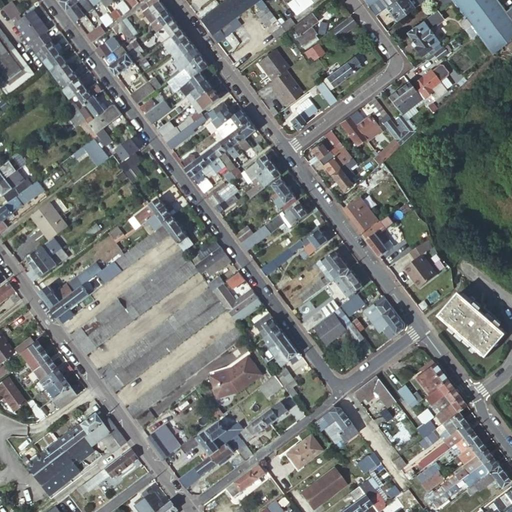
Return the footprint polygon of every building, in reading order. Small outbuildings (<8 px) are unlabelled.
[(77,3),(74,0),(62,0),(61,1),(75,20),(85,14),(77,3)] [(92,6),(87,0),(80,0),(77,3),(85,14),(93,8),(92,6)] [(123,0),(117,4),(124,13),(129,9),(123,0)] [(159,0),(150,0),(147,3),(150,7),(145,11),(153,22),(168,11),(159,0)] [(260,0),(227,0),(218,7),(214,1),(195,15),(217,43),(240,25),(235,17),(254,3),(260,11),(256,14),(274,40),(284,32),(280,26),(260,0)] [(305,8),(299,0),(293,0),(287,5),(295,16),(305,8)] [(299,0),(305,8),(312,3),(310,0),(299,0)] [(382,0),(378,0),(369,7),(376,16),(387,8),(388,7),(382,0)] [(423,1),(421,0),(397,0),(388,7),(387,8),(397,21),(423,1)] [(511,7),(505,14),(495,0),(452,0),(463,14),(470,25),(493,55),(511,38),(511,7)] [(3,8),(11,20),(16,16),(20,13),(11,2),(3,8)] [(115,9),(111,12),(116,19),(120,16),(115,9)] [(46,32),(50,29),(35,10),(20,21),(35,40),(46,32)] [(431,55),(443,46),(433,33),(436,31),(433,26),(444,18),(438,10),(408,33),(416,45),(415,47),(422,57),(428,52),(431,55)] [(175,19),(168,11),(153,22),(160,30),(175,19)] [(101,18),(107,26),(113,22),(111,20),(112,19),(108,13),(101,18)] [(296,38),(306,50),(318,40),(309,28),(317,22),(312,14),(293,29),(298,36),(296,38)] [(465,29),(470,25),(463,14),(459,16),(462,20),(459,21),(465,29)] [(11,20),(29,44),(35,40),(20,21),(16,16),(11,20)] [(355,23),(350,17),(333,29),(338,36),(355,23)] [(284,32),(295,24),(291,18),(280,26),(284,32)] [(183,31),(175,19),(160,30),(167,40),(172,36),(173,38),(183,31)] [(134,36),(122,21),(119,23),(113,27),(118,35),(124,31),(130,39),(134,36)] [(92,43),(102,36),(100,34),(98,31),(96,29),(87,36),(92,43)] [(190,39),(183,31),(173,38),(174,39),(163,47),(169,54),(180,46),(190,39)] [(45,60),(59,50),(46,32),(35,40),(29,44),(42,62),(45,60)] [(0,89),(4,95),(31,75),(0,33),(0,89)] [(114,37),(97,50),(104,59),(113,52),(121,46),(114,37)] [(295,45),(289,37),(286,40),(291,48),(295,45)] [(196,47),(190,39),(180,46),(186,55),(196,47)] [(130,52),(139,45),(135,40),(126,46),(130,52)] [(314,55),(306,60),(309,64),(317,59),(324,54),(316,44),(309,49),(314,55)] [(144,52),(139,45),(130,52),(134,57),(140,53),(141,54),(144,52)] [(180,46),(169,54),(175,63),(186,55),(180,46)] [(431,55),(426,59),(431,66),(448,53),(443,46),(431,55)] [(192,64),(202,56),(196,47),(186,55),(192,64)] [(62,48),(59,50),(45,60),(53,70),(58,67),(57,66),(66,59),(62,54),(65,52),(62,48)] [(284,72),(288,69),(275,50),(258,63),(272,81),(284,72)] [(113,52),(104,59),(116,76),(134,63),(127,53),(118,59),(113,52)] [(143,57),(141,54),(140,53),(134,57),(137,61),(143,57)] [(236,69),(253,56),(251,53),(246,56),(245,54),(232,64),(236,69)] [(317,59),(321,65),(328,60),(324,54),(317,59)] [(179,74),(192,64),(186,55),(175,63),(171,65),(178,74),(179,74)] [(210,66),(202,56),(192,64),(179,74),(186,84),(202,72),(210,66)] [(321,82),(329,92),(361,67),(354,58),(321,82)] [(63,76),(73,68),(66,59),(57,66),(58,67),(53,70),(50,73),(56,81),(63,76)] [(150,65),(146,59),(139,64),(143,70),(150,65)] [(134,63),(116,76),(121,82),(139,68),(134,63)] [(70,85),(80,77),(73,68),(63,76),(65,79),(64,80),(66,82),(67,82),(70,85)] [(433,100),(446,90),(430,70),(413,84),(423,98),(428,94),(433,100)] [(209,81),(202,72),(186,84),(192,93),(209,81)] [(272,81),(268,84),(284,105),(287,103),(297,96),(300,93),(284,72),(272,81)] [(186,84),(179,74),(178,74),(171,79),(178,90),(186,84)] [(77,94),(86,87),(80,77),(70,85),(70,86),(64,91),(70,99),(77,94)] [(152,82),(150,84),(155,91),(156,90),(161,86),(155,77),(153,79),(155,81),(152,83),(152,82)] [(155,91),(150,84),(148,81),(130,95),(137,104),(155,91)] [(193,103),(214,88),(209,81),(192,93),(188,96),(193,103)] [(330,106),(336,101),(329,92),(321,82),(316,86),(330,106)] [(426,106),(408,82),(386,98),(400,115),(417,102),(423,110),(427,108),(426,106)] [(95,95),(101,90),(96,84),(89,90),(86,87),(77,94),(83,103),(95,95)] [(161,86),(156,90),(158,93),(139,106),(145,115),(164,101),(168,97),(169,97),(161,86)] [(221,98),(214,88),(193,103),(198,111),(176,129),(179,133),(202,116),(207,112),(214,107),(212,104),(221,98)] [(156,90),(155,91),(137,104),(139,106),(158,93),(156,90)] [(95,119),(106,110),(95,95),(83,103),(95,119)] [(298,97),(297,96),(287,103),(289,104),(298,97)] [(173,104),(168,97),(164,101),(169,107),(173,104)] [(389,117),(375,97),(367,103),(374,111),(395,140),(399,146),(413,132),(400,115),(396,118),(401,124),(405,130),(400,133),(396,127),(389,118),(389,117)] [(303,110),(312,104),(308,99),(297,107),(297,112),(301,108),(303,110)] [(151,123),(170,109),(169,107),(164,101),(145,115),(151,123)] [(224,123),(234,116),(224,102),(209,113),(211,117),(213,119),(218,115),(224,123)] [(432,114),(436,110),(431,102),(426,106),(427,108),(432,114)] [(95,119),(83,103),(76,108),(85,120),(88,124),(95,119)] [(374,111),(367,103),(362,107),(369,115),(374,111)] [(118,164),(134,152),(129,146),(118,155),(108,143),(109,142),(100,130),(122,114),(114,104),(106,110),(95,119),(88,124),(97,136),(111,155),(118,164)] [(296,131),(305,125),(302,121),(316,110),(312,104),(303,110),(301,108),(297,112),(298,114),(289,121),(296,131)] [(80,123),(85,120),(76,108),(72,111),(66,116),(68,119),(74,128),(80,123)] [(273,108),(268,112),(272,117),(277,113),(273,108)] [(251,120),(243,110),(234,116),(224,123),(221,126),(229,137),(231,135),(239,129),(251,120)] [(364,120),(357,111),(355,112),(349,117),(365,138),(367,140),(381,130),(370,116),(364,120)] [(209,113),(207,112),(202,116),(206,121),(211,117),(209,113)] [(416,121),(420,125),(427,118),(423,114),(416,121)] [(218,115),(213,119),(213,121),(218,128),(221,126),(224,123),(218,115)] [(202,116),(179,133),(166,143),(171,149),(193,133),(191,131),(206,121),(202,116)] [(365,138),(349,117),(340,123),(357,145),(365,138)] [(163,119),(153,126),(156,130),(166,123),(163,119)] [(97,136),(88,124),(85,120),(80,123),(92,140),(97,136)] [(259,131),(251,120),(239,129),(247,140),(259,131)] [(174,129),(169,121),(166,123),(156,130),(162,137),(174,129)] [(401,124),(396,127),(400,133),(405,130),(401,124)] [(179,133),(176,129),(175,128),(174,129),(162,137),(166,143),(179,133)] [(247,140),(239,129),(231,135),(238,145),(243,152),(252,146),(247,140)] [(340,144),(330,131),(323,136),(326,140),(321,144),(320,144),(311,151),(318,161),(340,144)] [(212,132),(197,143),(200,147),(203,145),(204,146),(215,137),(212,132)] [(231,135),(229,137),(222,141),(229,151),(236,146),(238,145),(231,135)] [(99,164),(111,155),(97,136),(92,140),(72,155),(75,159),(77,160),(90,151),(99,164)] [(382,162),(399,146),(395,140),(381,154),(379,152),(377,154),(379,156),(382,162)] [(229,151),(222,141),(213,148),(220,158),(225,154),(229,151)] [(253,148),(258,155),(264,150),(259,143),(253,148)] [(351,159),(340,144),(318,161),(329,175),(351,159)] [(236,146),(229,151),(235,159),(242,154),(236,146)] [(213,148),(203,155),(211,165),(210,166),(214,171),(216,174),(226,166),(220,158),(213,148)] [(139,160),(134,152),(118,164),(129,179),(130,182),(140,174),(134,165),(139,160)] [(191,154),(180,162),(185,169),(194,162),(196,161),(191,154)] [(225,154),(220,158),(226,166),(232,173),(230,171),(235,167),(225,154)] [(196,161),(194,162),(204,175),(205,177),(214,171),(210,166),(211,165),(203,155),(196,161)] [(274,165),(267,155),(261,159),(242,174),(248,183),(259,175),(274,165)] [(373,160),(378,166),(382,162),(379,156),(373,160)] [(0,184),(17,172),(22,168),(15,159),(0,170),(0,184)] [(354,164),(351,159),(329,175),(342,193),(351,186),(347,180),(353,175),(348,169),(354,164)] [(194,162),(185,169),(195,182),(204,175),(194,162)] [(378,166),(358,186),(366,198),(374,192),(378,199),(382,196),(377,190),(393,177),(386,167),(382,162),(378,166)] [(282,175),(274,165),(259,175),(263,180),(246,193),(250,199),(282,175)] [(242,174),(239,168),(237,166),(235,167),(230,171),(232,173),(236,178),(242,174)] [(5,195),(10,202),(24,192),(29,188),(17,172),(0,184),(0,194),(2,197),(5,195)] [(236,178),(232,173),(225,178),(230,183),(236,178)] [(397,184),(393,177),(377,190),(382,196),(397,184)] [(282,208),(296,198),(283,179),(275,184),(280,191),(273,196),(276,201),(274,203),(277,207),(279,205),(282,208)] [(29,188),(36,197),(41,194),(34,184),(29,188)] [(208,199),(214,207),(235,192),(229,184),(220,190),(214,195),(208,199)] [(26,201),(28,203),(36,197),(29,188),(24,192),(29,199),(26,201)] [(10,202),(0,209),(0,215),(4,221),(28,203),(26,201),(29,199),(24,192),(10,202)] [(235,192),(214,207),(219,214),(240,198),(235,192)] [(374,192),(366,198),(371,204),(378,199),(374,192)] [(139,227),(144,223),(166,207),(160,198),(133,218),(139,227)] [(358,199),(343,210),(361,234),(370,227),(376,223),(373,219),(358,199)] [(308,214),(298,200),(277,216),(253,233),(240,243),(246,250),(285,222),(289,228),(308,214)] [(50,202),(33,215),(50,238),(68,225),(50,202)] [(164,223),(173,216),(169,211),(166,207),(144,223),(145,225),(150,222),(154,227),(162,221),(164,223)] [(192,242),(173,216),(164,223),(171,233),(182,248),(183,249),(192,242)] [(318,226),(324,222),(319,216),(313,221),(318,226)] [(129,221),(135,229),(139,227),(133,218),(129,221)] [(99,228),(95,223),(83,232),(87,237),(99,228)] [(164,223),(125,253),(122,255),(102,270),(94,277),(101,287),(171,233),(164,223)] [(110,232),(116,242),(125,237),(119,226),(110,232)] [(240,243),(253,233),(247,226),(234,235),(240,243)] [(329,241),(319,227),(301,240),(304,244),(306,247),(304,248),(309,255),(329,241)] [(361,234),(380,258),(388,251),(382,243),(387,240),(380,231),(376,234),(370,227),(361,234)] [(49,242),(53,246),(58,243),(54,238),(49,242)] [(220,246),(215,239),(201,249),(202,251),(191,260),(194,265),(220,246)] [(388,239),(387,240),(382,243),(388,251),(394,247),(388,239)] [(301,240),(289,249),(292,253),(304,244),(301,240)] [(433,248),(427,240),(422,243),(428,251),(428,252),(429,252),(433,248)] [(28,258),(35,268),(56,252),(57,251),(60,248),(62,247),(58,243),(53,246),(49,242),(28,258)] [(422,243),(408,253),(414,261),(422,255),(428,251),(422,243)] [(220,246),(194,265),(198,270),(201,273),(206,270),(210,276),(230,260),(220,246)] [(56,252),(35,268),(41,276),(68,255),(62,247),(60,248),(57,251),(56,252)] [(191,260),(183,249),(182,248),(117,297),(118,299),(72,334),(87,354),(198,270),(194,265),(191,260)] [(260,270),(265,277),(277,268),(277,266),(293,254),(292,253),(289,249),(260,270)] [(342,274),(350,268),(338,251),(323,262),(323,263),(319,266),(325,275),(331,282),(342,274)] [(441,270),(429,252),(428,252),(428,251),(422,255),(436,274),(441,270)] [(437,275),(436,274),(422,255),(414,261),(403,270),(418,290),(437,275)] [(323,262),(321,260),(313,266),(315,269),(319,266),(323,263),(323,262)] [(50,286),(41,293),(53,308),(64,300),(89,281),(94,277),(102,270),(97,263),(56,294),(50,286)] [(362,284),(350,268),(342,274),(349,284),(343,289),(344,292),(347,295),(362,284)] [(245,280),(239,272),(227,282),(232,289),(245,280)] [(305,301),(331,282),(325,275),(300,294),(305,301)] [(96,291),(101,287),(94,277),(89,281),(96,291)] [(89,281),(64,300),(71,310),(91,294),(96,291),(89,281)] [(0,304),(16,293),(8,283),(0,289),(0,304)] [(227,309),(232,316),(257,297),(252,289),(236,301),(223,285),(214,291),(227,309)] [(214,291),(211,287),(99,371),(115,392),(227,309),(214,291)] [(344,292),(301,324),(306,332),(313,327),(340,306),(341,306),(350,299),(347,295),(344,292)] [(506,333),(460,293),(440,315),(486,357),(506,333)] [(362,307),(354,296),(350,299),(341,306),(350,317),(362,307)] [(257,297),(232,316),(237,323),(263,304),(257,297)] [(405,324),(384,297),(365,312),(380,331),(383,329),(391,339),(404,329),(405,324)] [(71,310),(64,300),(53,308),(64,323),(75,315),(71,310)] [(305,301),(294,309),(297,314),(309,306),(305,301)] [(340,306),(313,327),(327,344),(346,330),(356,344),(364,338),(340,306)] [(269,312),(266,308),(251,320),(253,323),(269,312)] [(269,312),(253,323),(264,338),(267,335),(280,326),(269,312)] [(246,335),(238,325),(128,409),(135,419),(152,406),(246,335)] [(286,335),(280,326),(267,335),(264,338),(271,346),(277,342),(286,335)] [(251,341),(256,338),(252,332),(247,336),(251,341)] [(31,344),(36,340),(32,335),(27,338),(31,344)] [(298,352),(286,335),(277,342),(282,350),(275,355),(281,364),(292,356),(295,361),(299,359),(295,354),(298,352)] [(13,349),(16,353),(17,354),(31,344),(27,338),(13,349)] [(24,364),(43,350),(36,340),(31,344),(17,354),(24,364)] [(0,363),(10,356),(0,341),(0,363)] [(24,364),(30,372),(49,359),(43,350),(24,364)] [(267,350),(261,355),(266,362),(273,357),(267,350)] [(228,370),(211,376),(218,398),(239,391),(262,374),(249,355),(228,370)] [(49,359),(30,372),(37,381),(56,367),(49,359)] [(434,364),(432,361),(420,370),(422,373),(425,371),(434,364)] [(5,362),(0,365),(0,377),(0,378),(10,370),(5,362)] [(431,379),(440,372),(438,369),(434,364),(425,371),(431,379)] [(34,383),(41,393),(44,390),(63,376),(56,367),(37,381),(34,383)] [(285,367),(275,374),(283,385),(290,394),(292,397),(296,394),(291,388),(297,384),(285,367)] [(421,387),(431,379),(425,371),(422,373),(414,379),(421,387)] [(443,376),(440,372),(431,379),(437,387),(446,380),(443,376)] [(283,385),(275,374),(258,387),(266,398),(283,385)] [(63,376),(44,390),(50,400),(52,398),(60,392),(70,386),(63,376)] [(395,402),(375,376),(354,392),(354,396),(359,402),(363,399),(366,403),(375,397),(372,393),(373,391),(376,396),(386,408),(392,403),(395,402)] [(7,377),(0,382),(0,398),(4,396),(15,410),(26,402),(7,377)] [(431,379),(421,387),(426,395),(437,387),(431,379)] [(450,386),(446,380),(437,387),(444,396),(453,389),(450,386)] [(75,385),(71,388),(76,394),(76,395),(80,392),(75,385)] [(396,391),(404,400),(412,394),(405,385),(396,391)] [(68,402),(77,395),(76,395),(76,394),(71,388),(71,387),(70,386),(60,392),(68,402)] [(444,396),(437,387),(426,395),(424,397),(430,406),(431,406),(443,396),(444,396)] [(450,404),(459,397),(457,394),(453,389),(444,396),(443,396),(431,406),(434,411),(437,408),(440,412),(450,404)] [(68,402),(60,392),(52,398),(60,408),(68,402)] [(404,400),(409,408),(414,405),(421,399),(415,392),(412,394),(404,400)] [(457,413),(466,406),(463,402),(459,397),(450,404),(456,413),(457,413)] [(263,415),(269,423),(286,410),(280,401),(263,415)] [(297,414),(302,410),(295,401),(290,405),(297,414)] [(399,413),(392,403),(386,408),(385,409),(392,418),(399,413)] [(456,413),(450,404),(440,412),(435,416),(441,425),(456,413)] [(152,406),(135,419),(141,426),(158,413),(152,406)] [(340,409),(334,407),(328,412),(335,421),(344,415),(340,409)] [(392,418),(385,409),(379,414),(386,423),(392,418)] [(426,409),(416,417),(422,425),(428,421),(432,417),(426,409)] [(335,421),(328,412),(322,416),(324,419),(316,425),(321,431),(324,429),(335,421)] [(465,423),(457,413),(456,413),(441,425),(446,430),(439,435),(443,441),(465,423)] [(88,435),(103,423),(95,414),(81,425),(88,435)] [(250,438),(269,423),(263,415),(244,430),(250,438)] [(357,433),(344,415),(335,421),(324,429),(325,431),(334,444),(342,438),(345,442),(357,433)] [(194,438),(205,429),(197,417),(180,430),(184,435),(190,432),(194,438)] [(112,453),(126,442),(109,419),(103,423),(88,435),(85,437),(92,446),(104,437),(108,443),(106,445),(112,453)] [(238,435),(244,430),(238,423),(228,431),(220,420),(197,438),(210,456),(230,440),(238,435)] [(422,425),(416,430),(423,439),(432,432),(435,430),(428,421),(422,425)] [(462,439),(472,432),(465,423),(443,441),(445,444),(418,465),(422,469),(451,447),(462,439)] [(65,452),(85,437),(88,435),(81,425),(79,426),(57,443),(65,452)] [(158,431),(149,438),(166,459),(174,453),(169,445),(177,439),(169,428),(161,435),(158,431)] [(432,432),(423,439),(429,446),(429,447),(438,440),(432,432)] [(469,447),(478,440),(472,432),(462,439),(469,447)] [(238,435),(230,440),(234,445),(241,439),(238,435)] [(320,451),(309,436),(286,454),(297,469),(320,451)] [(48,465),(33,476),(46,494),(62,481),(61,480),(77,467),(73,461),(92,446),(85,437),(65,452),(48,465)] [(197,444),(193,438),(181,447),(186,453),(197,444)] [(246,461),(253,455),(241,439),(234,445),(235,447),(241,455),(244,458),(246,461)] [(423,439),(419,442),(424,449),(429,446),(423,439)] [(458,455),(469,447),(462,439),(451,447),(458,455)] [(210,456),(181,479),(188,489),(234,452),(232,450),(235,447),(234,445),(230,440),(210,456)] [(475,456),(485,449),(478,440),(469,447),(458,455),(464,464),(475,456)] [(41,455),(48,465),(65,452),(57,443),(41,455)] [(83,485),(87,490),(88,491),(108,475),(111,479),(138,458),(131,448),(83,485)] [(482,465),(491,457),(485,449),(475,456),(482,465)] [(22,460),(33,476),(48,465),(41,455),(30,463),(26,457),(22,460)] [(237,464),(244,458),(241,455),(234,461),(237,464)] [(376,466),(369,456),(358,464),(365,474),(376,466)] [(433,494),(437,499),(475,470),(482,465),(475,456),(464,464),(462,466),(464,469),(433,494)] [(399,457),(393,462),(400,470),(406,466),(399,457)] [(482,478),(498,466),(491,457),(482,465),(475,470),(482,478)] [(267,473),(260,463),(234,482),(241,491),(267,473)] [(424,472),(429,477),(440,468),(436,463),(424,472)] [(510,482),(498,466),(482,478),(486,485),(493,479),(501,490),(510,482)] [(333,468),(300,493),(313,510),(346,485),(333,468)] [(405,475),(408,479),(415,474),(411,470),(405,475)] [(437,499),(431,503),(435,508),(462,487),(465,491),(473,485),(482,478),(475,470),(437,499)] [(417,477),(422,483),(429,477),(424,472),(417,477)] [(428,491),(447,477),(444,473),(432,482),(431,481),(424,486),(428,491)] [(371,478),(359,487),(377,511),(376,511),(381,511),(383,510),(385,504),(382,501),(374,490),(378,487),(371,478)] [(473,485),(478,492),(486,485),(482,478),(473,485)] [(241,491),(234,482),(226,488),(233,498),(241,491)] [(83,485),(75,491),(79,495),(87,490),(83,485)] [(473,485),(465,491),(470,498),(478,492),(473,485)] [(376,511),(377,511),(359,487),(349,494),(355,502),(362,511),(376,511)] [(374,490),(382,501),(386,498),(378,487),(374,490)] [(139,511),(155,511),(164,505),(151,488),(142,494),(144,497),(135,505),(139,511)] [(492,511),(499,511),(511,502),(511,488),(495,501),(499,506),(492,511)] [(412,510),(419,505),(416,501),(412,495),(405,500),(412,510)] [(177,510),(170,501),(164,505),(155,511),(176,511),(177,510)] [(499,506),(495,501),(489,507),(491,509),(492,511),(499,506)] [(281,511),(275,502),(261,511),(281,511)] [(362,511),(355,502),(348,508),(350,511),(362,511)] [(511,511),(511,502),(499,511),(511,511)]
